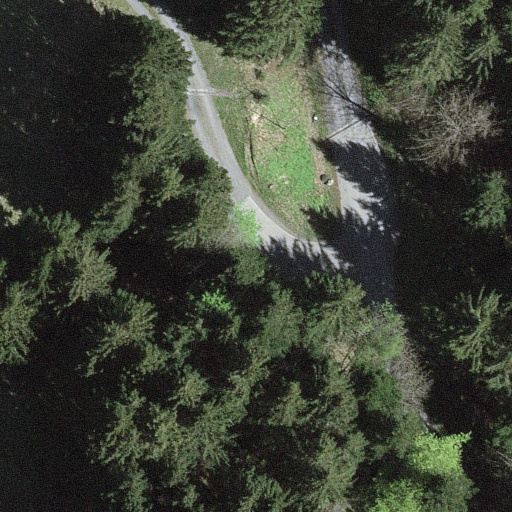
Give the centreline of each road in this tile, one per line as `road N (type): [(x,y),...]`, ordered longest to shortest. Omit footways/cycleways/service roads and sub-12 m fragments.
road 1 (track): [(144,0),(156,8),(261,236),(293,264),(333,274),(369,255)]
road 2 (track): [(369,255),(461,511)]
road 3 (track): [(334,0),(369,255)]
